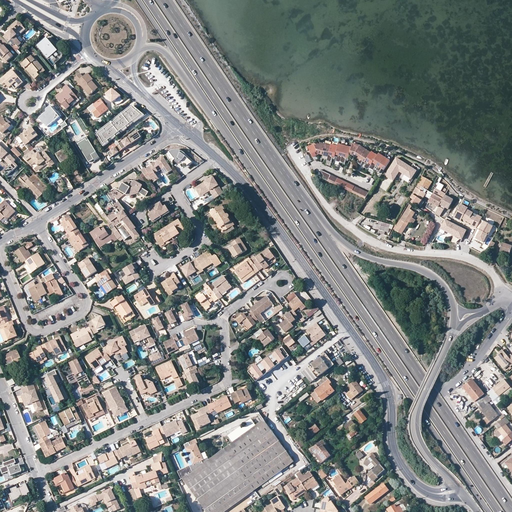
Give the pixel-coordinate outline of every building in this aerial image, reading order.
[(21,43),(15,37),(16,35),(17,36),(26,29),(23,26),(18,20),(8,29),(10,32),(4,37),(12,47),(15,44),(18,47),(21,43)] [(50,58),(51,57),(52,59),(55,62),(58,59),(56,58),(61,54),(52,43),(51,44),(47,39),(38,46),(50,58)] [(0,55),(0,56),(3,59),(4,58),(7,61),(13,56),(4,45),(3,46),(2,45),(0,45),(0,55)] [(44,68),(37,60),(36,60),(32,55),(21,64),(25,69),(26,68),(35,79),(40,75),(38,73),(44,68)] [(5,83),(9,88),(12,85),(15,89),(23,82),(12,70),(0,80),(0,81),(3,85),(5,83)] [(78,81),(80,79),(85,85),(83,86),(90,94),(96,89),(90,81),(92,80),(93,78),(88,72),(84,76),(81,73),(75,77),(78,81)] [(96,89),(99,87),(92,80),(90,81),(96,89)] [(71,104),(79,97),(69,84),(65,86),(64,92),(62,94),(61,92),(57,96),(68,108),(72,105),(71,104)] [(72,105),(73,107),(82,100),(79,97),(71,104),(72,105)] [(101,99),(94,105),(96,108),(92,111),(98,117),(103,113),(101,111),(107,106),(101,99)] [(144,114),(136,103),(97,133),(106,144),(144,114)] [(47,109),(48,111),(40,117),(46,125),(47,125),(49,126),(61,117),(51,106),(47,109)] [(0,131),(3,134),(11,126),(5,120),(1,117),(0,118),(0,131)] [(69,127),(65,121),(60,124),(64,130),(69,127)] [(29,129),(30,131),(26,135),(24,133),(19,136),(26,144),(38,135),(32,126),(29,129)] [(127,139),(123,141),(115,147),(107,152),(111,157),(118,152),(126,147),(125,143),(128,141),(131,142),(138,137),(139,134),(136,131),(127,139)] [(86,135),(77,141),(79,144),(88,138),(86,135)] [(95,154),(97,153),(88,138),(79,144),(88,158),(95,154)] [(379,165),(378,168),(382,170),(384,166),(386,167),(391,158),(380,151),(379,153),(373,149),(372,150),(361,143),(353,141),(352,144),(339,141),(338,144),(332,142),(331,143),(319,140),(318,143),(313,141),(307,144),(311,154),(317,151),(317,150),(329,154),(327,158),(332,160),(334,155),(335,156),(336,153),(338,154),(337,158),(341,159),(346,161),(347,156),(349,157),(350,152),(355,153),(361,157),(359,160),(362,163),(365,159),(366,160),(368,161),(366,165),(370,167),(371,165),(375,168),(378,164),(379,165)] [(3,172),(7,176),(18,166),(14,162),(16,160),(8,153),(0,145),(0,157),(2,159),(3,158),(10,165),(3,172)] [(11,150),(18,156),(21,153),(14,147),(11,150)] [(66,165),(71,161),(63,149),(56,154),(61,163),(64,161),(66,165)] [(55,163),(45,150),(42,153),(40,151),(37,153),(34,150),(25,156),(29,161),(33,157),(39,166),(47,161),(48,163),(51,166),(55,163)] [(176,161),(177,160),(178,162),(180,163),(181,162),(188,168),(193,162),(182,154),(179,152),(177,152),(177,151),(174,151),(172,151),(169,153),(168,154),(167,156),(171,162),(174,160),(176,161)] [(396,158),(385,175),(393,180),(399,170),(411,178),(416,171),(396,158)] [(158,178),(155,173),(163,169),(166,174),(170,171),(171,170),(165,159),(162,161),(161,159),(157,161),(158,163),(155,165),(155,164),(150,167),(146,170),(145,168),(141,171),(148,181),(152,179),(153,181),(158,178)] [(325,179),(366,198),(369,193),(320,170),(325,179)] [(40,197),(49,188),(35,174),(30,178),(26,173),(21,178),(26,183),(40,197)] [(217,197),(224,193),(212,175),(194,186),(199,195),(209,189),(210,190),(212,189),(217,197)] [(415,188),(410,197),(412,199),(410,202),(411,203),(417,206),(421,200),(425,193),(424,193),(431,181),(422,176),(415,188)] [(136,178),(134,183),(132,183),(132,180),(126,181),(126,183),(125,182),(118,191),(125,196),(126,195),(130,198),(131,196),(134,193),(140,190),(141,192),(147,196),(150,192),(143,187),(142,183),(136,178)] [(38,199),(40,197),(26,183),(24,185),(38,199)] [(444,192),(436,188),(428,201),(435,204),(439,197),(441,197),(444,192)] [(438,206),(446,194),(446,193),(444,192),(441,197),(439,197),(435,204),(438,206)] [(112,193),(109,195),(114,202),(117,200),(116,198),(112,193)] [(425,193),(421,200),(417,206),(420,208),(424,202),(428,195),(425,193)] [(454,199),(446,194),(438,206),(437,208),(442,211),(445,206),(448,208),(454,199)] [(400,195),(396,203),(400,206),(404,197),(400,195)] [(8,219),(16,211),(5,200),(0,204),(0,218),(2,220),(4,217),(8,219)] [(161,216),(167,212),(163,206),(160,202),(155,205),(156,206),(155,207),(161,216)] [(95,205),(100,214),(103,212),(98,203),(95,205)] [(114,225),(123,220),(135,236),(139,233),(127,216),(129,215),(119,203),(116,205),(115,206),(118,210),(119,212),(117,213),(116,212),(115,213),(109,218),(107,216),(105,213),(101,216),(108,225),(112,222),(114,225)] [(228,214),(227,214),(222,205),(210,212),(222,233),(223,233),(233,226),(234,225),(229,217),(229,216),(229,215),(228,214)] [(416,208),(410,205),(400,221),(401,222),(398,227),(403,230),(407,223),(410,225),(414,218),(411,217),(416,208)] [(477,215),(476,218),(472,216),(473,213),(467,210),(468,208),(460,205),(454,218),(460,221),(461,219),(472,225),(471,227),(476,229),(481,220),(482,217),(477,215)] [(148,210),(151,215),(155,221),(161,216),(155,207),(153,208),(153,207),(148,210)] [(65,230),(68,229),(70,227),(72,231),(70,232),(66,234),(69,238),(72,236),(79,231),(70,217),(61,223),(64,227),(65,230)] [(177,238),(177,237),(182,233),(182,232),(185,230),(178,220),(166,228),(174,240),(177,238)] [(444,220),(440,229),(462,240),(466,231),(444,220)] [(476,229),(480,231),(482,233),(480,236),(478,235),(476,239),(483,243),(487,235),(488,236),(493,227),(481,220),(476,229)] [(373,228),(380,230),(385,231),(388,232),(390,228),(391,224),(379,221),(378,224),(374,224),(373,228)] [(234,229),(233,226),(223,233),(224,235),(234,229)] [(106,230),(103,232),(101,230),(99,227),(90,233),(100,247),(105,244),(105,243),(111,239),(112,240),(113,242),(118,239),(111,229),(107,231),(106,230)] [(164,244),(164,243),(169,240),(170,242),(174,240),(166,228),(153,235),(160,247),(164,244)] [(75,239),(77,237),(79,241),(77,242),(74,244),(76,247),(79,251),(88,244),(79,231),(72,236),(69,238),(71,241),(75,239)] [(74,244),(77,242),(79,241),(77,237),(75,239),(71,241),(78,251),(79,251),(76,247),(74,244)] [(229,249),(232,255),(238,251),(239,254),(247,250),(239,238),(232,242),(234,246),(233,247),(229,249)] [(31,241),(24,244),(27,249),(33,246),(31,241)] [(501,247),(500,251),(509,254),(510,251),(511,251),(511,246),(503,243),(502,245),(501,247)] [(24,247),(16,252),(22,263),(25,262),(31,258),(27,252),(24,247)] [(275,256),(268,247),(251,260),(257,267),(259,270),(263,267),(264,269),(269,265),(266,262),(268,261),(275,256)] [(202,269),(213,263),(215,267),(221,263),(217,256),(207,252),(196,259),(202,268),(202,269)] [(27,265),(32,273),(45,264),(38,253),(33,257),(31,258),(25,262),(27,265)] [(79,264),(83,270),(81,271),(86,278),(96,271),(88,258),(79,264)] [(251,260),(250,258),(235,270),(241,278),(257,267),(251,260)] [(196,272),(202,268),(196,259),(184,267),(189,276),(196,272)] [(136,263),(124,270),(128,275),(125,277),(122,278),(126,285),(132,281),(136,279),(137,280),(141,278),(138,272),(136,273),(135,270),(137,269),(139,268),(136,263)] [(100,287),(102,286),(104,285),(109,291),(116,286),(106,270),(95,278),(97,281),(100,287)] [(170,278),(171,280),(167,283),(166,282),(162,285),(167,293),(171,290),(172,291),(178,288),(176,285),(180,282),(175,273),(169,276),(170,278)] [(47,294),(48,296),(55,292),(56,296),(62,293),(57,281),(53,283),(51,284),(50,282),(52,281),(55,280),(52,275),(45,278),(47,283),(43,285),(47,294)] [(219,290),(224,287),(226,290),(232,285),(224,275),(214,283),(216,287),(212,289),(215,293),(218,298),(219,298),(223,295),(221,293),(219,290)] [(43,285),(42,284),(41,284),(35,287),(28,290),(31,297),(33,299),(40,296),(47,294),(43,285)] [(212,289),(209,285),(205,288),(208,292),(205,295),(203,292),(202,293),(201,292),(196,295),(204,306),(208,303),(210,302),(213,299),(214,301),(218,298),(215,293),(212,289)] [(160,301),(154,292),(150,295),(146,288),(135,296),(138,301),(141,299),(144,303),(148,301),(150,305),(155,303),(156,304),(160,301)] [(115,307),(116,306),(123,317),(133,311),(123,295),(119,297),(112,302),(115,307)] [(253,311),(257,317),(274,303),(268,295),(264,298),(265,300),(263,301),(262,299),(250,308),(253,311)] [(293,309),(294,310),(299,306),(303,303),(298,296),(291,302),(289,304),(293,309)] [(189,302),(183,305),(186,312),(182,314),(182,315),(183,316),(186,321),(189,319),(189,318),(188,317),(191,315),(194,314),(189,302)] [(9,322),(5,313),(6,313),(5,311),(4,311),(4,310),(5,309),(4,307),(0,308),(0,321),(0,322),(1,321),(3,325),(9,322)] [(314,315),(317,313),(320,311),(318,308),(308,316),(310,318),(314,315)] [(286,331),(294,325),(292,322),(299,316),(294,310),(293,309),(286,314),(288,317),(286,319),(280,324),(286,331)] [(177,320),(176,318),(179,316),(176,310),(173,311),(167,313),(169,319),(170,320),(171,323),(174,322),(177,320)] [(250,314),(251,316),(248,318),(247,316),(244,313),(237,319),(240,323),(243,321),(249,328),(256,323),(255,321),(258,319),(257,317),(253,311),(250,314)] [(159,317),(153,319),(158,330),(161,329),(164,327),(163,324),(166,322),(166,321),(163,315),(160,317),(159,317)] [(98,330),(97,328),(104,325),(105,325),(101,316),(95,319),(96,321),(93,322),(93,320),(88,323),(93,334),(98,331),(98,330)] [(3,329),(4,329),(9,339),(17,336),(13,325),(14,325),(12,321),(9,322),(3,325),(2,325),(3,329)] [(84,325),(86,327),(78,332),(72,334),(78,346),(86,342),(91,339),(90,336),(93,334),(88,323),(84,325)] [(131,332),(137,345),(143,342),(144,344),(147,342),(150,347),(157,344),(154,338),(153,338),(147,324),(131,332)] [(308,335),(310,334),(311,336),(304,342),(308,348),(313,345),(313,344),(316,342),(325,335),(317,324),(306,331),(308,335)] [(184,333),(186,337),(183,339),(186,345),(198,339),(199,337),(194,327),(186,331),(184,333)] [(258,337),(259,336),(262,340),(261,342),(260,342),(264,347),(276,338),(269,329),(265,332),(262,328),(255,334),(258,337)] [(1,330),(1,331),(5,340),(5,341),(9,339),(4,329),(3,329),(1,330)] [(171,339),(164,342),(169,353),(179,348),(176,342),(179,340),(179,339),(176,333),(172,335),(173,336),(174,337),(171,339)] [(115,339),(116,341),(103,347),(105,349),(106,351),(110,356),(113,354),(112,353),(114,352),(113,351),(114,350),(116,353),(117,354),(121,352),(122,354),(128,352),(125,345),(128,344),(123,335),(115,339)] [(287,338),(283,340),(292,351),(297,346),(290,337),(288,339),(287,338)] [(50,353),(55,351),(57,355),(68,350),(62,338),(51,343),(51,342),(47,344),(46,344),(49,351),(50,353)] [(39,350),(39,351),(35,353),(34,352),(30,354),(34,363),(38,362),(43,360),(44,361),(48,359),(45,353),(49,351),(46,344),(38,348),(39,350)] [(288,356),(281,346),(262,361),(259,357),(253,361),(256,365),(247,372),(255,382),(288,356)] [(101,352),(98,347),(86,356),(94,368),(100,363),(98,360),(99,359),(100,360),(105,357),(107,361),(111,358),(106,351),(105,349),(101,352)] [(4,357),(7,363),(13,360),(16,366),(24,363),(22,358),(20,359),(20,358),(21,357),(18,350),(6,356),(4,357)] [(511,355),(508,357),(502,350),(499,353),(500,354),(497,355),(494,358),(503,369),(508,365),(510,367),(511,365),(511,355)] [(163,356),(161,351),(154,354),(151,355),(154,361),(163,356)] [(189,353),(179,358),(186,373),(196,368),(198,368),(196,364),(194,365),(191,358),(189,353)] [(319,375),(320,376),(334,365),(325,354),(304,370),(312,381),(319,375)] [(74,367),(72,368),(76,375),(73,376),(72,374),(67,376),(67,378),(68,381),(68,380),(69,382),(73,381),(74,382),(77,381),(78,382),(83,380),(84,382),(89,379),(87,373),(85,374),(81,376),(80,373),(84,371),(80,362),(78,362),(77,359),(71,362),(74,367)] [(156,369),(161,378),(171,373),(172,375),(174,379),(179,377),(172,362),(156,369)] [(199,383),(197,378),(195,374),(198,372),(196,368),(186,373),(192,386),(199,383)] [(57,404),(69,398),(56,370),(47,374),(48,377),(45,379),(57,404)] [(154,383),(148,380),(144,382),(143,380),(141,375),(135,378),(140,391),(147,388),(152,391),(157,389),(154,383)] [(180,379),(175,381),(178,388),(183,386),(180,379)] [(314,391),(322,401),(334,391),(329,384),(331,383),(328,379),(314,391)] [(485,394),(473,379),(463,387),(475,402),(485,394)] [(355,380),(347,387),(350,391),(346,394),(350,400),(363,390),(355,380)] [(498,396),(501,400),(511,391),(511,390),(504,380),(492,389),(498,396)] [(24,399),(28,398),(29,401),(27,401),(29,405),(34,403),(38,411),(44,409),(32,383),(21,388),(24,394),(22,395),(24,399)] [(106,398),(111,409),(112,410),(115,415),(127,409),(125,407),(124,404),(123,404),(122,403),(124,402),(122,398),(117,388),(104,394),(106,398)] [(236,403),(242,401),(243,403),(252,399),(248,389),(243,391),(238,393),(238,391),(232,394),(236,403)] [(492,389),(488,393),(493,400),(498,396),(492,389)] [(96,394),(97,397),(102,407),(105,405),(101,397),(99,391),(95,393),(96,394)] [(300,402),(309,395),(307,392),(298,398),(300,402)] [(490,397),(487,394),(481,399),(483,402),(490,397)] [(94,400),(95,402),(89,405),(88,403),(83,405),(89,419),(98,415),(97,412),(99,411),(103,409),(102,407),(97,397),(93,398),(94,400)] [(217,410),(219,413),(233,407),(228,397),(209,406),(212,413),(217,410)] [(487,424),(497,416),(489,405),(488,403),(492,400),(490,397),(483,402),(478,406),(478,407),(481,411),(482,411),(487,417),(483,420),(487,424)] [(198,411),(199,413),(200,415),(198,416),(197,414),(192,416),(194,421),(197,420),(200,427),(211,422),(209,416),(213,415),(212,413),(209,406),(198,411)] [(77,412),(75,408),(61,415),(66,427),(76,423),(81,421),(81,419),(77,412)] [(361,424),(367,419),(360,410),(354,414),(361,424)] [(503,440),(502,441),(505,445),(511,439),(511,433),(505,425),(509,421),(505,416),(501,419),(494,425),(495,427),(499,431),(502,435),(505,439),(503,440)] [(188,431),(184,422),(179,424),(178,422),(177,420),(162,427),(167,437),(181,430),(183,434),(188,431)] [(224,511),(241,500),(280,472),(294,462),(263,420),(245,434),(240,437),(233,442),(224,448),(203,464),(192,472),(182,479),(187,486),(205,510),(206,511),(224,511)] [(38,433),(40,432),(40,433),(39,434),(41,438),(39,438),(40,443),(48,439),(46,436),(51,433),(46,421),(35,426),(38,433)] [(354,428),(356,427),(352,422),(344,428),(348,433),(354,428)] [(319,430),(315,424),(306,430),(311,436),(319,430)] [(228,435),(233,442),(240,437),(245,434),(240,426),(228,435)] [(151,448),(161,444),(159,440),(162,439),(167,437),(162,427),(154,431),(155,435),(153,436),(147,439),(151,448)] [(358,433),(354,428),(348,433),(351,438),(358,433)] [(200,440),(215,433),(213,429),(198,436),(200,440)] [(42,448),(45,453),(53,450),(54,452),(65,447),(61,438),(51,442),(49,439),(48,439),(40,443),(42,448)] [(121,449),(117,450),(121,457),(133,452),(140,448),(138,442),(137,441),(136,440),(134,440),(133,441),(132,442),(131,444),(130,445),(129,443),(121,447),(121,449)] [(185,448),(192,465),(190,466),(192,472),(203,464),(201,461),(203,460),(194,440),(184,444),(185,448)] [(321,464),(331,456),(334,454),(323,440),(311,450),(321,464)] [(180,450),(179,446),(168,451),(170,455),(180,450)] [(117,450),(109,454),(107,455),(106,454),(98,457),(101,463),(105,461),(108,467),(118,462),(117,460),(121,458),(121,457),(117,450)] [(361,451),(355,454),(358,459),(364,456),(361,451)] [(371,463),(373,466),(375,468),(370,472),(371,474),(368,476),(373,481),(385,470),(370,453),(368,455),(370,457),(364,463),(367,466),(370,465),(371,463)] [(147,488),(145,482),(151,481),(152,485),(160,482),(156,471),(160,470),(162,469),(160,463),(162,462),(162,454),(153,457),(155,464),(151,465),(153,472),(143,476),(142,475),(135,477),(134,472),(129,474),(134,489),(139,488),(140,488),(141,489),(142,490),(147,488)] [(21,471),(19,464),(12,467),(11,464),(16,462),(14,458),(10,460),(5,462),(3,463),(4,466),(0,468),(2,474),(8,472),(9,471),(11,475),(21,471)] [(162,469),(160,470),(162,474),(170,472),(165,462),(162,462),(160,463),(162,469)] [(74,477),(78,485),(95,477),(90,466),(85,468),(87,471),(85,472),(78,476),(74,477)] [(181,480),(182,479),(192,472),(190,466),(186,468),(180,470),(177,471),(181,480)] [(322,470),(318,473),(323,479),(327,476),(322,470)] [(307,491),(311,488),(314,486),(317,484),(312,476),(309,472),(303,477),(299,471),(295,474),(298,478),(300,480),(302,483),(307,491)] [(62,483),(66,491),(74,487),(75,489),(79,488),(78,485),(74,477),(73,474),(69,476),(68,474),(66,475),(65,473),(55,478),(58,483),(61,481),(62,483)] [(340,475),(332,481),(336,486),(338,488),(339,487),(342,491),(347,487),(349,489),(359,482),(354,476),(345,482),(340,475)] [(307,491),(302,483),(300,480),(298,478),(297,479),(284,487),(293,500),(307,491)] [(29,495),(25,484),(20,485),(21,487),(17,489),(16,488),(10,490),(12,494),(9,495),(12,501),(18,499),(17,495),(21,494),(23,497),(29,495)] [(388,490),(383,484),(365,497),(370,503),(388,490)] [(336,486),(334,487),(341,495),(349,489),(347,487),(342,491),(339,487),(338,488),(336,486)] [(254,492),(259,498),(264,494),(260,488),(254,492)] [(121,508),(112,491),(106,494),(104,492),(95,496),(95,495),(88,499),(92,507),(96,504),(96,503),(103,499),(104,498),(109,502),(111,506),(114,511),(121,508)] [(270,501),(272,504),(277,511),(278,511),(283,509),(285,507),(283,505),(281,501),(277,497),(270,501)] [(322,500),(320,510),(331,511),(338,511),(331,502),(329,501),(329,499),(327,497),(322,500)]
